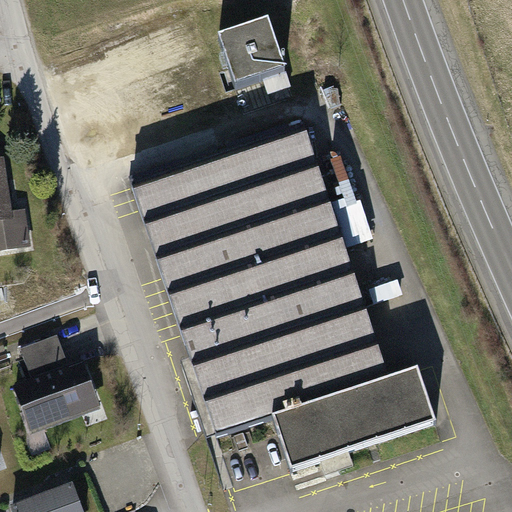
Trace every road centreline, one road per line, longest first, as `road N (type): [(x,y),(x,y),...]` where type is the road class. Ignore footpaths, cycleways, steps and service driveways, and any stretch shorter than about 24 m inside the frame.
road 1 (residential): [(20,42),(193,511)]
road 2 (trunk): [(404,0),(511,264)]
